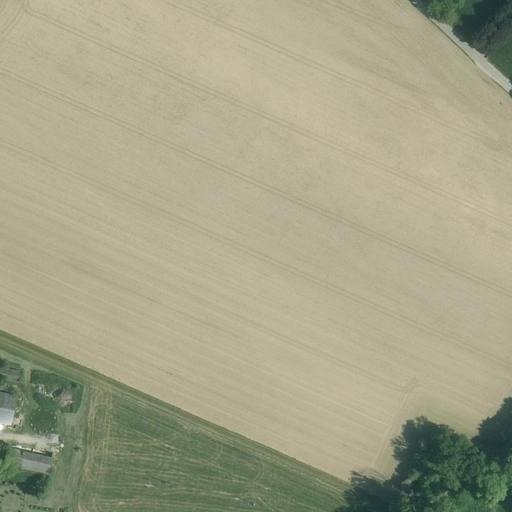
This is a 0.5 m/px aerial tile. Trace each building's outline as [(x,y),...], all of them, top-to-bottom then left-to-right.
[(0,378),(18,382),(20,371),(0,366),(0,378)] [(0,392),(0,422),(10,424),(17,396),(0,392)] [(9,448),(0,446),(0,462),(5,464),(9,448)] [(52,458),(9,448),(5,464),(12,465),(48,473),(52,458)] [(5,464),(0,462),(0,469),(10,472),(12,465),(5,464)]
